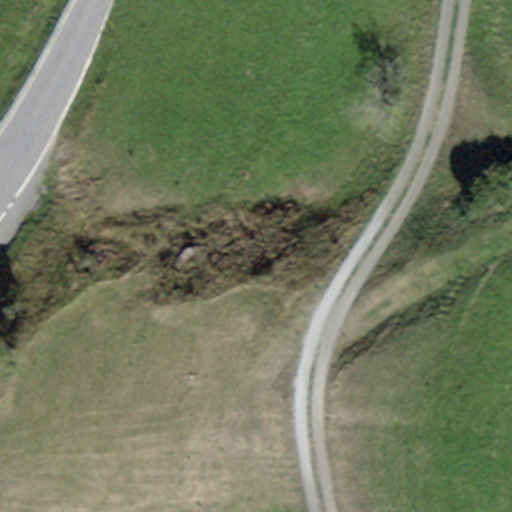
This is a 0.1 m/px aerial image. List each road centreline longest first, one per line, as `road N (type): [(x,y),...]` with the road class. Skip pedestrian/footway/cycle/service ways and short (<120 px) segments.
road 1 (track): [(319,511),(306,444),(315,333),(400,195),(431,123),(455,0)]
road 2 (track): [(315,333),(461,255),(511,241)]
road 3 (tertiary): [(91,0),(0,174)]
